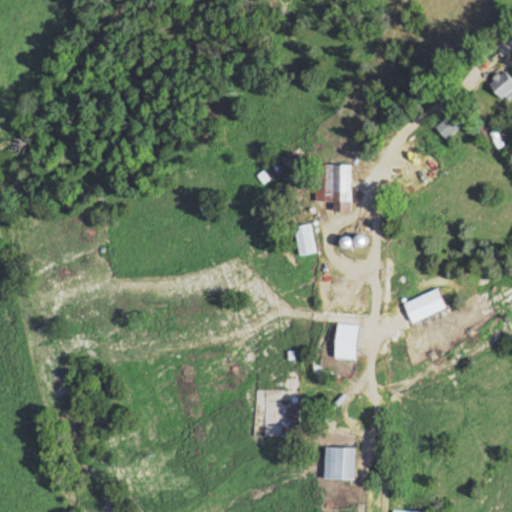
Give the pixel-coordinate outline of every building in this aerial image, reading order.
[(508,98),(511,93),(511,76),(503,69),(491,85),(508,98)] [(467,122),(455,109),(437,126),(448,139),(467,122)] [(351,164),(315,164),(315,200),(336,200),(336,210),(351,210),(351,164)] [(317,251),(310,222),(294,226),(300,254),(317,251)] [(361,323),(339,323),(339,347),(361,347),(361,323)] [(280,421),(280,434),(296,434),(296,421),(280,421)] [(358,478),(358,446),(326,446),(326,478),(358,478)]
